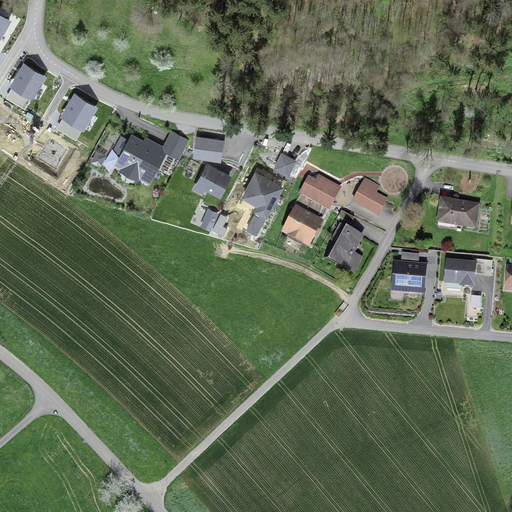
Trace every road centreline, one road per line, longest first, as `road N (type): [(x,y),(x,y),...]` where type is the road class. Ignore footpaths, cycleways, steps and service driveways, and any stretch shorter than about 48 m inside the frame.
road 1 (residential): [(37,0),(33,27),(43,59),(126,104),(430,159)]
road 2 (residential): [(146,498),(335,321)]
road 3 (residential): [(0,351),(146,498)]
road 4 (residential): [(335,321),(430,159)]
road 5 (residential): [(511,337),(335,321)]
